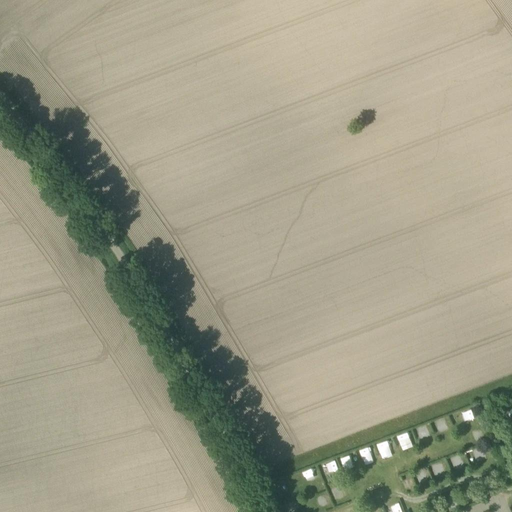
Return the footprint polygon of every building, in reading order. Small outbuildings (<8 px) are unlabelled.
[(467,422),(477,419),(472,407),(463,410),(467,422)] [(441,418),(432,422),(436,432),(445,428),(441,418)] [(473,440),(482,438),(480,428),(471,430),(473,440)] [(400,444),(411,440),(407,431),(397,434),(400,444)] [(380,456),(391,452),(386,439),(375,443),(380,456)] [(364,463),(373,460),(367,445),(358,449),(364,463)] [(472,451),(474,460),(481,458),(479,449),(472,451)] [(320,464),(324,476),(335,473),(331,461),(320,464)] [(314,468),(305,472),(308,480),(317,476),(314,468)] [(331,489),(333,499),(342,497),(340,487),(331,489)]
